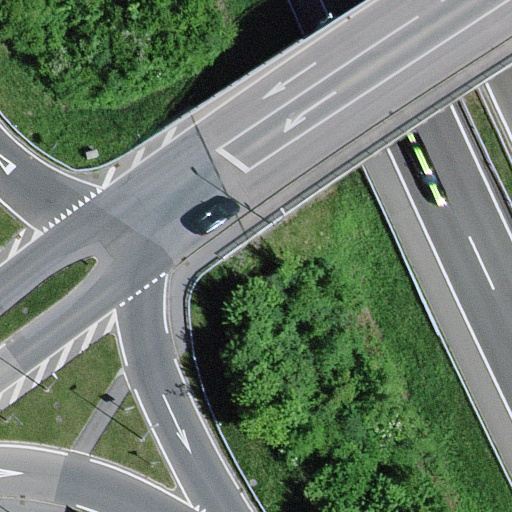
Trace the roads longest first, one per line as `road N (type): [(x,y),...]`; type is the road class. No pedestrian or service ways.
road 1 (secondary): [(504,0),(169,212)]
road 2 (motorway): [(363,0),(511,339)]
road 3 (motorway): [(169,212),(142,288),(153,362),(221,511)]
road 4 (secondary): [(169,212),(0,341)]
road 5 (motorway): [(0,143),(13,163),(76,200),(169,212)]
road 6 (motorway): [(0,472),(73,479),(151,511)]
